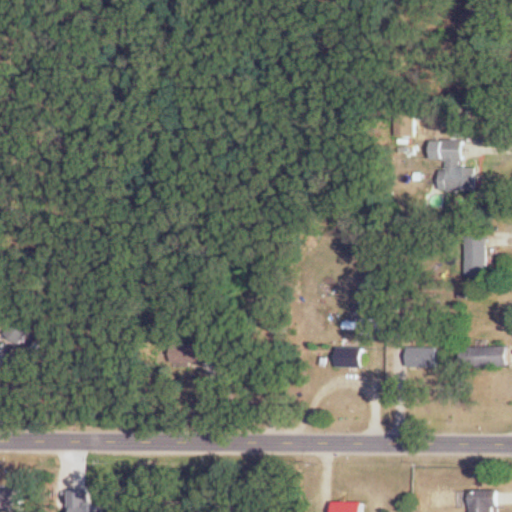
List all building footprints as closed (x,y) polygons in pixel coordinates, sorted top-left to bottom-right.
[(483,0),(463,0),(464,50),(483,50),(483,0)] [(443,191),(478,191),(478,167),(465,167),(465,140),(443,140),(443,191)] [(489,230),(464,230),(464,276),(489,276),(489,230)] [(30,331),(16,320),(7,333),(21,343),(30,331)] [(229,362),(229,343),(173,344),(173,362),(229,362)] [(439,367),(439,346),(409,346),(409,367),(439,367)] [(510,365),(510,346),(464,346),(464,365),(510,365)] [(365,367),(365,347),(338,347),(338,367),(365,367)] [(498,511),(499,489),(473,489),(473,511),(498,511)] [(365,511),(365,501),(335,501),(334,511),(365,511)]
